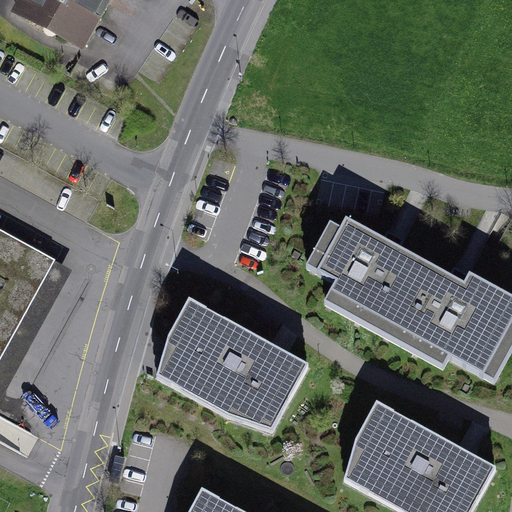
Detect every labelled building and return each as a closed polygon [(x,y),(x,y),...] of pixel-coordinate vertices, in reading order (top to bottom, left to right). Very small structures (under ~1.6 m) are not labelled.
[(29,0),(26,6),(103,42),(122,0),(29,0)] [(385,337),(426,263),(399,249),(404,241),(387,232),(383,240),(346,219),(340,229),(330,223),(306,266),(335,283),(324,303),(385,337)] [(0,396),(71,266),(0,227),(0,396)] [(426,263),(385,337),(444,369),(449,358),(494,383),(511,350),(511,297),(469,274),(468,276),(454,268),(450,276),(426,263)] [(309,367),(189,300),(168,339),(161,362),(156,378),(229,419),(272,434),(309,367)] [(472,511),(496,470),(376,403),(356,441),(344,481),(399,511),(472,511)] [(241,511),(202,490),(189,511),(241,511)]
